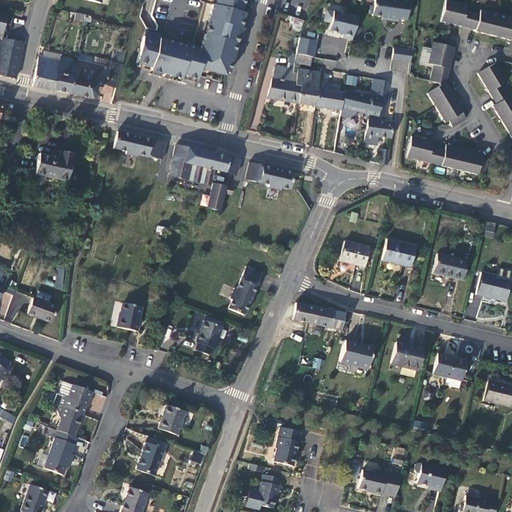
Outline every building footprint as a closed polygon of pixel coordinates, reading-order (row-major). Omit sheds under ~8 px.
[(87,0),(86,9),(105,14),(108,0),(87,0)] [(195,84),(196,81),(219,87),(222,81),(223,81),(225,78),(227,79),(245,19),(242,18),(246,3),(245,3),(235,0),(217,0),(215,11),(213,10),(208,26),(202,46),(200,55),(193,53),(194,49),(189,48),(188,51),(159,42),(160,39),(146,35),(144,40),(143,40),(135,67),(136,67),(150,71),(149,74),(179,83),(180,80),(195,84)] [(398,21),(407,22),(411,1),(403,0),(376,0),(375,6),(372,6),(371,14),(373,15),(373,16),(389,19),(388,21),(398,23),(398,21)] [(511,40),(511,19),(479,12),(478,15),(466,12),(467,8),(445,2),(440,23),(473,31),(476,33),(508,41),(511,40)] [(0,33),(3,35),(9,14),(0,12),(0,33)] [(323,32),(334,34),(352,38),(356,18),(338,14),(327,12),(323,32)] [(302,38),(298,55),(311,57),(314,57),(318,41),(302,38)] [(23,46),(1,41),(0,46),(0,77),(14,81),(23,46)] [(445,84),(454,49),(445,46),(432,43),(427,66),(432,67),(428,83),(438,85),(439,88),(426,95),(443,124),(447,121),(449,125),(451,128),(464,120),(461,114),(463,113),(445,84)] [(392,60),(409,63),(411,50),(394,48),(392,60)] [(311,57),(298,55),(297,63),(309,65),(311,57)] [(511,97),(511,96),(509,97),(501,84),(506,81),(496,64),(477,75),(495,105),(492,107),(511,140),(511,97)] [(105,99),(112,100),(115,82),(95,78),(97,69),(81,66),(80,73),(73,107),(102,113),(105,99)] [(265,99),(295,106),(298,89),(291,88),(294,76),(284,74),(284,71),(271,68),(265,99)] [(61,75),(42,71),(37,99),(73,107),(80,73),(62,69),(61,75)] [(178,87),(179,83),(149,74),(148,78),(178,87)] [(347,74),(345,83),(355,86),(357,77),(347,74)] [(125,77),(116,75),(115,82),(123,84),(125,77)] [(295,106),(312,109),(315,89),(305,87),(307,78),(294,76),(291,88),(298,89),(295,106)] [(314,110),(339,115),(343,95),(339,94),(340,88),(326,85),(328,78),(318,76),(317,80),(315,89),(318,90),(314,110)] [(317,80),(307,78),(305,87),(315,89),(317,80)] [(374,81),(371,97),(381,99),(386,100),(387,83),(374,81)] [(119,102),(123,84),(115,82),(112,100),(119,102)] [(354,112),(365,115),(378,117),(381,99),(371,97),(344,91),(343,95),(339,115),(339,117),(348,119),(353,117),(354,112)] [(386,100),(381,99),(378,117),(383,118),(386,119),(389,101),(386,100)] [(293,112),(310,116),(312,109),(295,106),(293,112)] [(383,125),(366,121),(361,141),(376,144),(377,138),(390,141),(393,126),(383,125)] [(165,145),(116,133),(112,150),(125,153),(125,156),(136,158),(137,156),(161,162),(165,145)] [(478,175),(484,176),(488,160),(480,158),(481,154),(444,146),(443,151),(430,148),(431,143),(411,138),(406,159),(475,176),(478,175)] [(236,177),(240,162),(176,146),(169,176),(210,186),(214,172),(236,177)] [(381,149),(379,164),(387,165),(389,150),(381,149)] [(66,188),(72,161),(59,158),(58,165),(38,161),(33,180),(66,188)] [(294,175),(249,164),(245,181),(269,187),(268,189),(280,192),(280,189),(290,192),(294,175)] [(211,198),(207,212),(221,215),(225,198),(232,199),(233,192),(213,187),(212,191),(211,198)] [(201,196),(211,198),(212,191),(202,189),(201,196)] [(487,222),(485,236),(493,237),(495,224),(487,222)] [(410,268),(415,247),(385,241),(380,262),(410,268)] [(364,269),(369,249),(342,242),(337,263),(364,269)] [(461,282),(466,263),(437,256),(432,275),(461,282)] [(57,267),(55,289),(63,289),(64,268),(57,267)] [(263,276),(247,268),(237,291),(235,289),(230,300),(232,301),(228,310),(244,317),(263,276)] [(506,302),(511,274),(498,271),(496,278),(480,275),(476,296),(506,302)] [(136,331),(141,307),(125,304),(122,317),(120,318),(118,326),(136,331)] [(56,330),(61,315),(37,306),(32,322),(56,330)] [(293,330),(318,337),(323,320),(299,313),(293,330)] [(215,347),(223,326),(203,319),(196,338),(199,339),(196,348),(211,354),(213,347),(215,347)] [(318,337),(339,342),(344,343),(348,326),(323,320),(318,337)] [(304,344),(289,339),(285,350),(300,356),(304,344)] [(370,383),(375,361),(348,355),(343,377),(370,383)] [(314,357),(312,367),(319,369),(321,359),(314,357)] [(422,381),(426,362),(398,357),(394,376),(422,381)] [(1,361),(0,362),(0,370),(11,377),(15,369),(1,361)] [(437,385),(466,391),(470,372),(441,366),(437,385)] [(0,370),(0,394),(6,385),(9,387),(13,378),(11,377),(0,370)] [(95,408),(98,399),(77,392),(73,405),(68,403),(62,419),(65,428),(62,438),(80,445),(87,422),(88,422),(92,407),(95,408)] [(511,417),(511,396),(490,392),(486,412),(511,417)] [(181,442),(189,419),(170,412),(162,435),(181,442)] [(40,426),(42,420),(35,418),(33,424),(40,426)] [(275,462),(284,464),(290,430),(280,428),(276,447),(277,450),(275,462)] [(301,432),(290,430),(284,464),(294,466),(301,432)] [(47,441),(60,445),(62,438),(49,434),(47,441)] [(76,461),(82,446),(80,445),(62,438),(60,445),(48,476),(68,483),(71,475),(76,461)] [(159,482),(168,456),(149,450),(140,476),(159,482)] [(205,450),(202,459),(210,462),(213,453),(205,450)] [(203,470),(205,463),(196,460),(194,467),(203,470)] [(81,463),(76,461),(71,475),(76,477),(81,463)] [(414,463),(414,472),(421,472),(422,463),(414,463)] [(7,469),(3,479),(10,482),(14,472),(7,469)] [(446,501),(451,478),(426,472),(421,474),(420,479),(422,482),(425,482),(423,492),(433,494),(438,495),(437,499),(446,501)] [(266,474),(259,504),(275,508),(278,494),(282,495),(284,487),(282,484),(283,478),(266,474)] [(386,497),(399,500),(402,486),(394,484),(396,478),(382,475),(378,476),(366,474),(362,492),(372,494),(375,496),(383,498),(386,497)] [(147,511),(152,499),(133,492),(126,511),(147,511)] [(48,511),(53,500),(35,493),(27,511),(48,511)]
